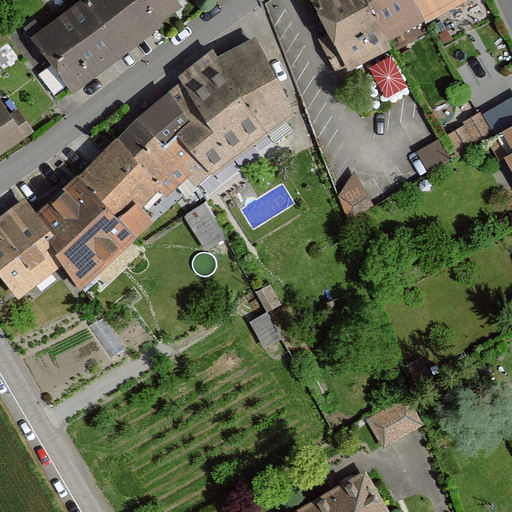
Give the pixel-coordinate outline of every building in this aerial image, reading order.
[(96,0),(40,43),(77,92),(188,10),(180,0),(96,0)] [(316,0),(334,31),(323,38),(337,66),(388,41),(384,33),(426,12),(448,0),(316,0)] [(27,200),(0,220),(0,267),(19,292),(63,256),(81,284),(150,219),(141,206),(161,185),(168,194),(192,172),(201,185),(294,112),(258,41),(220,60),(216,54),(188,78),(191,82),(174,93),(141,119),(121,139),(82,177),(37,214),(27,200)] [(398,51),(374,66),(392,97),(417,83),(398,51)] [(4,104),(0,106),(0,156),(1,157),(36,133),(23,113),(14,119),(4,104)] [(480,112),(465,121),(478,142),(493,133),(480,112)] [(424,148),(434,169),(456,159),(446,138),(424,148)] [(340,188),(356,216),(380,202),(364,174),(340,188)] [(421,427),(426,425),(412,399),(371,421),(385,446),(421,427)] [(389,511),(368,474),(301,511),(389,511)]
